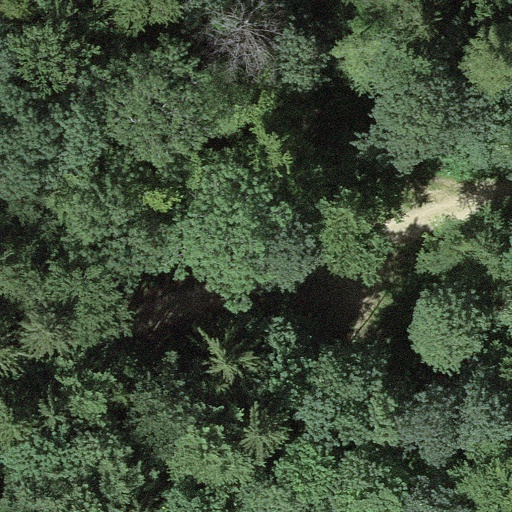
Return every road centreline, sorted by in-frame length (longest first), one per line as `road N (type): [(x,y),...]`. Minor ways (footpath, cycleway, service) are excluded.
road 1 (track): [(0,366),(136,328),(457,198),(511,191)]
road 2 (track): [(457,198),(105,0)]
